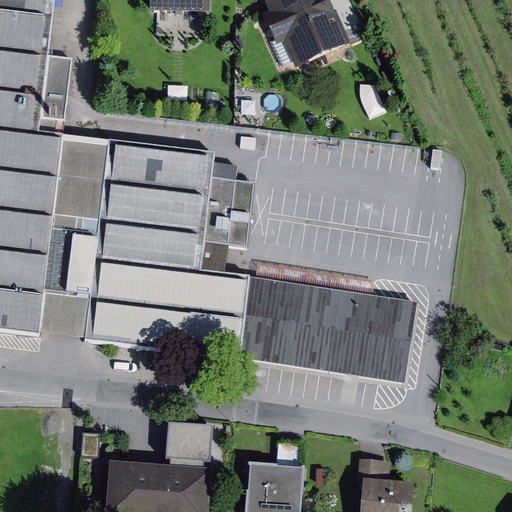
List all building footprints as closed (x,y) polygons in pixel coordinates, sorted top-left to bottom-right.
[(0,0),(0,335),(42,341),(68,141),(42,138),(52,60),(60,0),(0,0)] [(154,0),(154,20),(213,21),(213,0),(154,0)] [(271,0),(269,1),(276,17),(267,20),(281,51),(289,47),(301,72),(354,49),(331,0),(271,0)] [(78,63),(52,60),(42,138),(68,141),(78,63)] [(115,147),(68,141),(42,341),(89,347),(115,147)] [(220,165),(221,161),(115,147),(89,347),(244,367),(255,282),(206,276),(209,249),(220,165)] [(245,168),(220,165),(209,249),(250,254),(258,187),(243,185),(245,168)] [(250,254),(209,249),(206,276),(255,282),(244,367),(413,389),(423,308),(400,305),(400,307),(319,297),(323,264),(250,254)] [(171,474),(114,470),(110,511),(213,511),(214,511),(216,511),(220,511),(223,477),(214,476),(217,432),(174,429),(171,474)] [(361,493),(368,494),(366,511),(418,511),(420,491),(395,489),(397,467),(364,464),(361,493)] [(306,511),(310,476),(255,471),(251,511),(306,511)]
